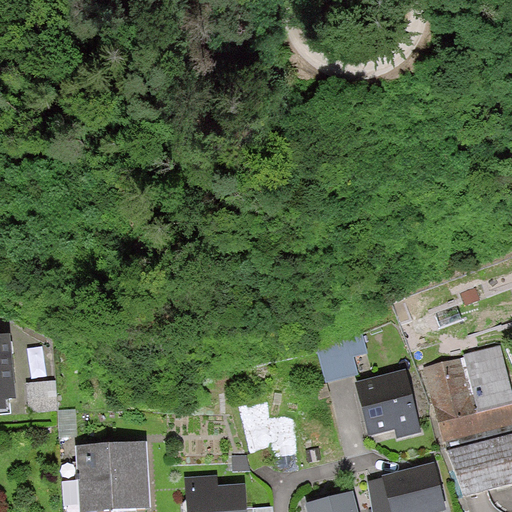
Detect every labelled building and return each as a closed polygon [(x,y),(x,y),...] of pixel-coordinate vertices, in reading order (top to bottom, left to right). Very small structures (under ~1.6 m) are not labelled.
[(3,333),(0,333),(0,396),(9,396),(3,333)] [(511,394),(497,342),(421,364),(442,436),(511,416),(511,394)] [(417,419),(403,373),(356,387),(369,433),(417,419)] [(54,378),(26,380),(28,408),(56,406),(54,378)] [(511,423),(445,442),(459,493),(511,478),(511,423)] [(76,459),(64,460),(67,510),(146,506),(142,435),(75,439),(76,459)] [(431,475),(374,487),(379,511),(422,511),(439,509),(431,475)] [(244,511),(244,492),(187,493),(187,511),(244,511)] [(354,511),(351,496),(313,506),(314,511),(354,511)]
